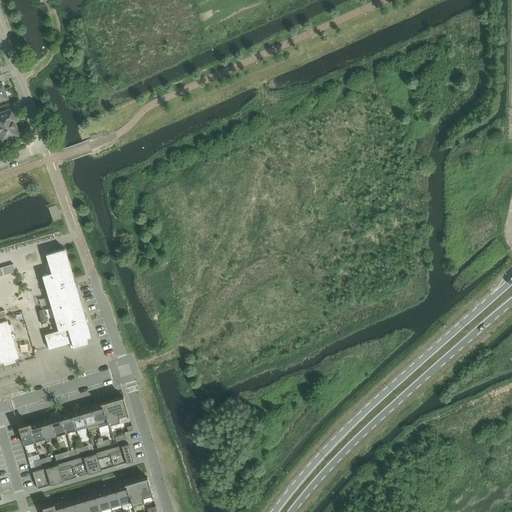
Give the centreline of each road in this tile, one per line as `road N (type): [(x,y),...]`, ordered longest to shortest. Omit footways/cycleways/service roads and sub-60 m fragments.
road 1 (primary): [(511,282),(354,422),(273,511)]
road 2 (primary): [(292,511),(363,432),(511,302)]
road 3 (residential): [(0,162),(46,145),(0,24)]
road 4 (residential): [(126,369),(169,511)]
road 5 (residential): [(0,407),(126,369)]
